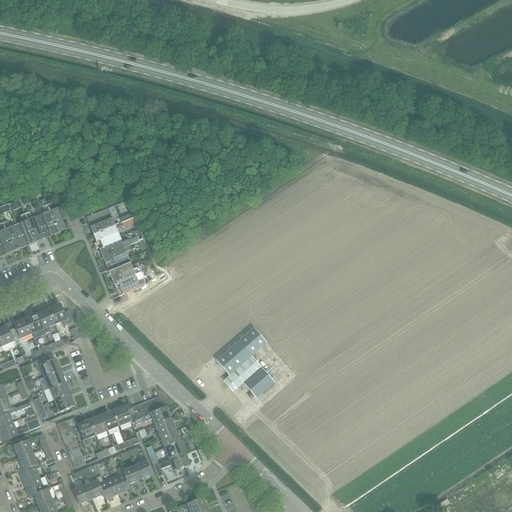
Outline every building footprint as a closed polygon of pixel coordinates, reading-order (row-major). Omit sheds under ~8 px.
[(59,234),(47,205),(43,196),(39,198),(40,201),(41,201),(44,207),(43,207),(46,214),(39,217),(48,238),(59,234)] [(70,229),(68,223),(62,208),(54,211),(52,204),(47,205),(59,234),(70,229)] [(91,222),(88,224),(93,235),(121,223),(126,221),(134,218),(132,214),(120,219),(113,222),(110,215),(107,209),(89,217),(91,222)] [(29,213),(25,215),(36,243),(48,238),(39,217),(32,220),(29,213)] [(25,247),(36,243),(25,215),(21,216),(23,223),(17,226),(25,247)] [(121,223),(93,235),(98,246),(119,237),(116,231),(128,226),(126,221),(121,223)] [(14,252),(25,247),(17,226),(10,229),(7,222),(3,224),(14,252)] [(0,249),(3,257),(14,252),(3,224),(0,224),(0,229),(1,233),(0,233),(0,249)] [(145,239),(151,236),(149,229),(143,232),(145,239)] [(119,237),(98,246),(102,257),(130,246),(129,241),(122,244),(119,237)] [(130,246),(102,257),(107,268),(128,260),(125,253),(132,250),(130,246)] [(128,260),(107,268),(111,280),(140,268),(138,264),(131,267),(128,260)] [(111,280),(119,297),(141,288),(138,281),(137,282),(134,275),(141,273),(140,268),(111,280)] [(158,277),(161,282),(167,278),(164,273),(158,277)] [(60,304),(49,309),(55,325),(66,321),(68,325),(74,322),(70,311),(64,314),(60,304)] [(49,309),(37,314),(44,330),(46,334),(52,332),(50,327),(55,325),(49,309)] [(37,314),(26,319),(32,335),(34,339),(40,337),(46,334),(44,330),(37,314)] [(16,328),(12,330),(17,341),(32,335),(26,319),(14,324),(16,328)] [(78,327),(82,337),(88,335),(85,325),(78,327)] [(6,327),(0,329),(0,344),(1,347),(17,341),(12,330),(8,331),(6,327)] [(81,339),(76,328),(70,330),(75,342),(81,339)] [(217,361),(230,376),(252,357),(267,343),(254,329),(217,361)] [(64,346),(70,344),(68,338),(61,341),(64,346)] [(57,349),(63,346),(64,346),(61,341),(55,344),(57,349)] [(38,350),(41,356),(47,353),(45,348),(38,350)] [(34,358),(41,356),(38,350),(32,353),(34,358)] [(41,370),(45,378),(61,371),(56,360),(50,362),(48,357),(34,362),(38,371),(41,370)] [(234,393),(244,384),(257,399),(276,383),(252,357),(230,376),(224,381),(234,393)] [(10,368),(16,366),(14,360),(8,363),(10,368)] [(3,371),(10,368),(8,363),(1,366),(3,371)] [(61,371),(45,378),(50,389),(65,383),(61,371)] [(33,375),(37,387),(42,385),(38,373),(33,375)] [(25,378),(27,385),(33,383),(30,376),(25,378)] [(16,384),(20,392),(25,390),(22,382),(16,384)] [(33,383),(27,385),(30,391),(35,389),(33,383)] [(50,389),(54,401),(70,394),(65,383),(50,389)] [(25,390),(20,392),(23,400),(28,398),(25,390)] [(70,394),(54,401),(57,408),(52,410),(54,415),(75,406),(70,394)] [(7,397),(0,400),(0,413),(11,409),(7,397)] [(160,397),(154,400),(159,411),(164,408),(160,397)] [(34,401),(37,408),(42,406),(40,399),(34,401)] [(149,402),(153,413),(159,411),(154,400),(149,402)] [(147,415),(153,413),(149,402),(143,404),(147,415)] [(134,420),(136,420),(132,409),(130,404),(113,411),(119,427),(131,422),(132,424),(135,423),(134,420)] [(143,404),(137,406),(142,417),(147,415),(143,404)] [(47,418),(42,406),(37,408),(42,420),(47,418)] [(132,409),(136,420),(142,417),(137,406),(132,409)] [(0,428),(13,423),(10,415),(16,412),(14,408),(11,409),(0,413),(0,428)] [(166,408),(164,408),(159,411),(153,413),(147,415),(142,417),(136,420),(134,420),(135,423),(136,425),(145,422),(145,423),(153,419),(155,426),(171,419),(166,408)] [(119,427),(113,411),(101,416),(108,432),(119,427)] [(96,436),(108,432),(101,416),(90,420),(96,436)] [(37,419),(26,423),(29,432),(40,427),(39,425),(37,419)] [(176,431),(171,419),(155,426),(158,433),(154,435),(156,439),(176,431)] [(88,439),(96,436),(90,420),(78,425),(84,440),(82,441),(85,447),(91,445),(88,439)] [(72,432),(68,421),(57,425),(61,436),(72,432)] [(18,436),(24,433),(23,429),(17,432),(13,423),(0,428),(0,435),(3,442),(19,436),(18,436)] [(144,430),(139,432),(142,439),(147,437),(144,430)] [(162,441),(165,449),(180,442),(176,431),(156,439),(157,443),(162,441)] [(61,436),(64,442),(75,437),(72,432),(61,436)] [(64,442),(66,447),(77,443),(75,437),(64,442)] [(40,441),(43,449),(48,447),(45,439),(40,441)] [(132,440),(125,442),(127,448),(134,445),(132,440)] [(14,447),(19,459),(33,453),(28,441),(14,447)] [(127,448),(125,442),(119,445),(121,451),(127,448)] [(169,460),(185,454),(180,442),(165,449),(169,460)] [(66,447),(68,453),(79,448),(77,443),(66,447)] [(48,447),(43,449),(46,457),(52,455),(48,447)] [(146,449),(148,455),(154,453),(151,447),(146,449)] [(68,453),(70,458),(82,454),(79,448),(68,453)] [(109,449),(102,452),(105,457),(111,455),(109,449)] [(137,449),(129,452),(131,457),(139,454),(137,449)] [(105,457),(102,452),(96,455),(98,460),(105,457)] [(123,460),(131,457),(129,452),(121,455),(123,460)] [(33,453),(19,459),(23,470),(38,465),(33,453)] [(154,453),(148,455),(151,462),(156,460),(154,453)] [(70,458),(73,464),(84,459),(82,454),(70,458)] [(190,466),(185,454),(169,460),(153,467),(158,478),(164,475),(161,470),(171,465),(174,472),(190,466)] [(73,464),(75,469),(86,465),(84,459),(73,464)] [(146,461),(135,466),(140,480),(152,476),(146,461)] [(23,470),(19,472),(24,485),(40,479),(36,470),(42,468),(40,464),(38,465),(23,470)] [(129,485),(140,480),(135,466),(123,471),(129,485)] [(88,468),(80,472),(82,477),(90,474),(88,468)] [(120,476),(112,479),(118,495),(131,490),(129,485),(123,471),(122,468),(118,470),(120,476)] [(74,480),(82,477),(80,472),(72,475),(74,480)] [(98,481),(103,496),(105,500),(118,495),(112,479),(103,483),(101,477),(97,479),(98,481)] [(34,496),(48,490),(51,489),(49,485),(43,487),(40,479),(24,485),(29,498),(34,496)] [(98,481),(86,486),(92,500),(103,496),(98,481)] [(80,505),(92,500),(86,486),(74,491),(80,505)] [(60,490),(63,498),(68,495),(65,487),(60,490)] [(34,496),(39,507),(53,502),(48,490),(34,496)] [(68,495),(63,498),(66,506),(72,503),(68,495)] [(190,511),(195,511),(207,507),(203,498),(187,505),(190,511)] [(56,511),(53,502),(39,507),(40,511),(56,511)]
